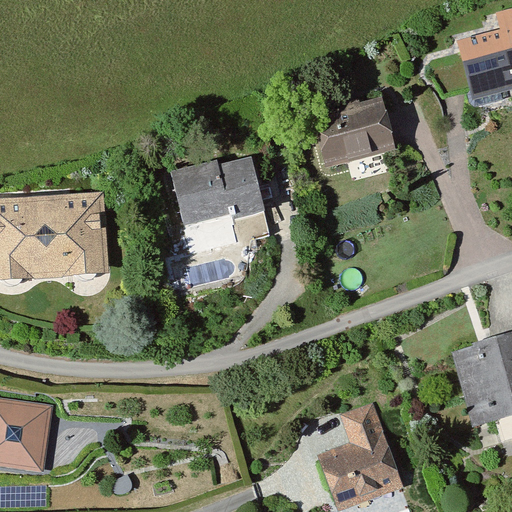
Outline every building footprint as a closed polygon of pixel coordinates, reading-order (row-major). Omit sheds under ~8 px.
[(494,39),(452,49),(465,103),(511,90),(511,9),(488,16),(494,39)] [(372,110),(303,129),(315,172),(384,153),(372,110)] [(240,159),(159,175),(171,234),(252,218),(240,159)] [(380,222),(378,200),(329,206),(331,227),(380,222)] [(93,204),(0,205),(0,288),(94,287),(93,204)] [(511,341),(511,340),(443,358),(462,428),(511,414),(511,341)] [(345,451),(312,462),(327,511),(346,511),(401,495),(373,406),(334,418),(345,451)]
